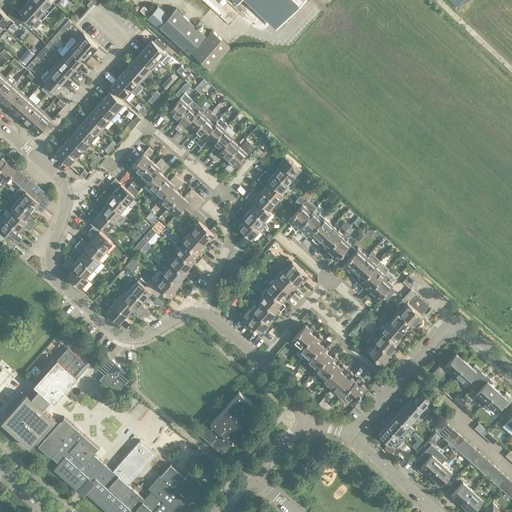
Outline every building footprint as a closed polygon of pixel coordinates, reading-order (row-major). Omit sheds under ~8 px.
[(49,11),(36,0),(28,0),(25,3),(42,18),(49,11)] [(56,3),(52,0),(36,0),(49,11),(56,3)] [(301,0),(232,0),(237,4),(240,0),(249,0),(278,26),(301,0)] [(42,18),(25,3),(19,11),(14,7),(10,11),(21,20),(24,16),(35,26),(42,18)] [(176,7),(169,15),(158,6),(151,13),(143,6),(140,10),(147,17),(158,27),(159,26),(189,53),(206,34),(176,7)] [(21,20),(10,11),(7,15),(0,8),(0,22),(7,29),(13,21),(17,24),(21,20)] [(48,26),(44,31),(48,35),(52,30),(48,26)] [(190,53),(208,70),(230,46),(213,29),(190,53)] [(83,32),(76,40),(90,53),(98,45),(83,32)] [(155,38),(153,40),(151,39),(144,47),(161,62),(168,54),(166,52),(163,49),(165,46),(166,46),(156,37),(155,38)] [(90,53),(76,40),(69,48),(84,61),(90,53)] [(161,62),(144,47),(141,51),(138,55),(152,68),(157,72),(163,64),(161,62)] [(69,48),(62,55),(77,68),(84,61),(69,48)] [(25,64),(29,59),(25,55),(20,59),(25,64)] [(62,55),(55,63),(70,76),(77,68),(62,55)] [(152,68),(138,55),(131,62),(146,75),(152,68)] [(146,75),(131,62),(124,70),(139,83),(146,75)] [(55,63),(52,67),(49,70),(63,84),(70,76),(55,63)] [(63,84),(49,70),(42,78),(56,91),(63,84)] [(139,83),(124,70),(121,74),(117,77),(132,91),(136,94),(143,86),(139,83)] [(189,73),(184,78),(189,83),(194,78),(189,73)] [(0,97),(13,83),(15,81),(15,80),(8,74),(7,74),(5,77),(0,82),(0,97)] [(132,91),(117,77),(110,85),(125,98),(132,91)] [(200,90),(208,80),(203,77),(196,87),(200,90)] [(13,83),(0,97),(0,98),(7,105),(20,90),(13,83)] [(20,90),(7,105),(15,112),(28,97),(20,90)] [(124,103),(110,90),(102,98),(117,111),(120,114),(128,106),(124,103)] [(180,96),(162,116),(167,120),(172,114),(176,117),(188,104),(192,99),(184,92),(180,96)] [(28,97),(15,112),(23,118),(36,104),(28,97)] [(117,111),(102,98),(96,106),(111,119),(117,111)] [(180,121),(175,127),(179,130),(198,109),(200,107),(192,99),(188,104),(176,117),(180,121)] [(198,109),(179,130),(183,134),(190,126),(194,129),(206,116),(209,113),(212,109),(204,102),(200,107),(198,109)] [(36,104),(23,118),(30,125),(38,116),(43,110),(36,104)] [(111,119),(96,106),(89,113),(104,127),(111,119)] [(43,110),(38,116),(30,125),(38,132),(51,118),(43,110)] [(198,133),(193,139),(197,142),(218,119),(217,117),(216,116),(213,113),(211,112),(209,113),(206,116),(194,129),(198,133)] [(104,127),(89,113),(82,121),(97,134),(104,127)] [(218,119),(197,142),(201,146),(208,138),(212,141),(224,128),(228,124),(220,117),(218,119)] [(97,134),(82,121),(75,129),(90,142),(97,134)] [(216,145),(209,153),(213,157),(231,137),(233,135),(224,128),(212,141),(216,145)] [(90,142),(75,129),(69,136),(83,150),(90,142)] [(259,143),(260,144),(264,147),(271,139),(272,139),(266,134),(259,143)] [(83,150),(69,136),(62,144),(77,157),(83,150)] [(231,137),(213,157),(217,160),(223,155),(226,158),(239,144),(231,137)] [(230,162),(225,167),(229,171),(234,166),(237,169),(241,166),(237,163),(247,152),(249,149),(253,144),(245,137),(241,142),(239,144),(226,158),(230,162)] [(77,157),(62,144),(55,152),(70,165),(77,157)] [(148,146),(131,166),(139,173),(151,159),(147,156),(153,150),(148,146)] [(281,151),(275,157),(272,162),(278,167),(274,171),(287,183),(295,175),(301,168),(281,151)] [(21,171),(17,167),(13,163),(15,161),(11,157),(8,161),(6,160),(0,166),(0,184),(3,182),(8,176),(13,180),(21,171)] [(151,159),(139,173),(147,180),(164,161),(160,157),(155,163),(151,159)] [(147,180),(145,182),(153,190),(165,176),(162,173),(169,164),(164,161),(147,180)] [(287,183),(274,171),(271,175),(265,169),(261,174),(280,191),(287,183)] [(21,171),(13,180),(17,184),(26,174),(21,171)] [(26,174),(17,184),(22,188),(30,178),(26,174)] [(165,176),(153,190),(161,197),(179,177),(174,174),(169,179),(165,176)] [(280,191),(261,174),(257,178),(265,185),(262,189),(275,201),(283,193),(280,191)] [(161,197),(159,199),(167,206),(179,193),(176,189),(183,181),(179,177),(161,197)] [(30,178),(22,188),(25,190),(26,191),(34,182),(30,178)] [(134,195),(118,181),(114,178),(111,182),(117,187),(113,191),(127,203),(134,195)] [(34,182),(26,191),(31,195),(39,186),(34,182)] [(39,186),(31,195),(36,199),(39,195),(44,190),(39,186)] [(49,203),(39,195),(36,199),(31,195),(26,191),(25,190),(22,188),(21,187),(19,188),(18,189),(15,191),(15,193),(15,194),(14,195),(18,198),(31,210),(35,206),(41,212),(43,209),(45,207),(49,203)] [(179,193),(167,206),(176,214),(182,206),(186,201),(190,196),(200,205),(204,200),(190,188),(183,196),(179,193)] [(275,201),(262,189),(259,193),(253,188),(249,192),(271,211),(268,209),(275,201)] [(53,198),(44,190),(39,195),(49,203),(53,198)] [(127,203),(113,191),(110,195),(104,190),(100,194),(119,211),(120,211),(127,203)] [(310,193),(307,190),(302,195),(305,199),(310,193)] [(271,211),(249,192),(245,196),(253,203),(250,207),(263,219),(271,211)] [(119,211),(100,194),(96,198),(104,205),(101,209),(115,221),(122,213),(120,211),(119,211)] [(300,195),(296,199),(301,204),(305,199),(300,195)] [(190,196),(186,201),(196,209),(200,205),(190,196)] [(31,210),(18,198),(10,206),(13,208),(32,226),(36,221),(28,214),(31,210)] [(311,211),(313,210),(316,206),(307,198),(306,200),(305,199),(301,204),(288,219),(292,222),(290,224),(294,228),(297,224),(299,225),(311,211)] [(196,209),(186,201),(182,206),(191,214),(196,209)] [(263,219),(250,207),(246,211),(240,206),(237,210),(256,227),(259,229),(260,231),(267,223),(263,219)] [(13,208),(6,216),(19,228),(23,225),(29,230),(32,226),(13,208)] [(115,221),(101,209),(98,213),(92,208),(88,212),(94,218),(92,220),(101,228),(103,226),(107,230),(115,221)] [(259,229),(256,227),(237,210),(233,214),(241,222),(238,226),(251,238),(259,229)] [(313,210),(311,211),(299,225),(303,229),(301,231),(305,234),(308,231),(309,232),(322,218),(313,210)] [(145,220),(151,224),(155,219),(150,215),(145,220)] [(19,228),(6,216),(0,222),(0,231),(9,239),(12,237),(18,242),(22,238),(16,232),(19,228)] [(322,218),(309,232),(313,236),(311,238),(315,241),(318,237),(320,239),(333,225),(323,216),(322,218)] [(159,219),(152,226),(159,232),(164,226),(161,223),(162,222),(159,219)] [(112,242),(99,231),(101,228),(92,220),(90,222),(92,225),(88,229),(94,234),(91,238),(104,250),(112,242)] [(141,225),(146,230),(151,224),(145,220),(141,225)] [(198,220),(190,228),(190,229),(204,242),(205,240),(209,243),(212,240),(210,238),(214,234),(213,232),(216,229),(213,226),(210,230),(198,220)] [(346,220),(342,226),(347,229),(351,223),(346,220)] [(333,225),(320,239),(322,240),(318,244),(322,247),(324,245),(328,249),(340,234),(341,235),(342,233),(333,225)] [(204,242),(190,229),(181,238),(183,240),(197,252),(201,248),(203,250),(206,247),(202,243),(204,242)] [(131,236),(136,241),(139,237),(134,232),(131,236)] [(340,234),(328,249),(329,250),(326,254),(330,257),(332,255),(336,259),(338,256),(349,244),(350,243),(341,235),(340,234)] [(104,250),(91,238),(88,242),(82,237),(78,241),(100,260),(98,258),(104,250)] [(147,241),(143,237),(135,246),(139,250),(147,241)] [(183,240),(175,249),(177,251),(191,263),(194,259),(196,261),(199,257),(196,254),(197,252),(183,240)] [(100,260),(78,241),(74,245),(82,253),(79,256),(92,268),(100,260)] [(338,256),(344,262),(343,262),(348,266),(346,268),(350,272),(353,268),(354,269),(367,255),(357,247),(355,249),(349,244),(338,256)] [(177,251),(169,260),(184,274),(188,270),(189,272),(193,268),(189,265),(191,263),(177,251)] [(92,268),(79,256),(76,260),(70,255),(66,259),(85,276),(92,268)] [(367,255),(354,269),(356,271),(353,274),(356,277),(358,275),(363,279),(377,264),(367,255)] [(307,274),(292,260),(288,257),(279,267),(281,268),(297,282),(299,281),(302,284),(306,280),(304,278),(307,274)] [(184,274),(169,260),(166,258),(158,267),(160,269),(178,284),(180,282),(181,281),(183,282),(186,279),(183,275),(184,274)] [(85,276),(66,259),(62,263),(62,264),(59,268),(67,275),(80,287),(88,278),(85,276)] [(370,289),(387,270),(388,268),(380,260),(377,264),(363,279),(364,281),(361,284),(364,288),(366,285),(370,289)] [(281,268),(273,278),(287,290),(289,288),(293,292),(296,288),(294,286),(297,282),(281,268)] [(160,269),(151,278),(147,283),(140,277),(137,279),(144,286),(156,297),(160,293),(162,294),(165,290),(171,295),(174,291),(176,293),(180,289),(176,286),(178,284),(164,272),(163,272),(162,271),(160,269)] [(378,299),(392,283),(395,280),(395,277),(389,272),(387,270),(370,289),(372,290),(368,294),(372,297),(374,295),(378,299)] [(267,288),(281,301),(284,297),(287,299),(290,295),(286,292),(287,290),(273,278),(265,287),(267,288)] [(144,286),(137,279),(130,287),(143,299),(147,296),(153,301),(156,297),(144,286)] [(143,299),(130,287),(123,295),(142,313),(146,309),(140,303),(143,299)] [(258,297),(260,299),(274,311),(278,308),(280,309),(283,306),(279,302),(281,301),(267,288),(258,297)] [(403,298),(406,302),(407,302),(415,293),(411,288),(402,298),(403,298)] [(121,293),(114,301),(113,302),(127,313),(130,310),(138,317),(142,313),(123,295),(121,293)] [(415,293),(407,302),(411,306),(420,296),(415,293)] [(420,296),(411,306),(416,310),(424,300),(420,296)] [(420,314),(416,310),(411,306),(407,302),(406,302),(403,298),(399,303),(398,304),(398,306),(399,307),(397,309),(399,310),(398,311),(412,323),(414,321),(418,325),(421,321),(419,319),(422,315),(421,314),(420,314)] [(252,308),(254,310),(268,322),(271,318),(273,320),(277,316),(273,313),(274,311),(260,299),(252,308)] [(424,300),(416,310),(420,314),(421,314),(429,305),(424,300)] [(127,313),(113,302),(106,310),(125,327),(129,323),(123,317),(127,313)] [(397,309),(389,319),(402,331),(404,329),(408,333),(411,329),(409,327),(412,323),(398,311),(399,310),(397,309)] [(254,310),(245,319),(261,333),(265,329),(267,331),(270,327),(266,324),(268,322),(254,310)] [(365,326),(371,316),(365,313),(359,323),(365,326)] [(402,331),(389,319),(380,328),(382,330),(382,329),(396,342),(399,338),(402,339),(405,336),(401,333),(402,331)] [(299,349),(313,334),(311,332),(315,328),(311,325),(309,327),(305,324),(291,339),(300,347),(299,349)] [(382,329),(382,330),(373,339),(375,340),(389,352),(393,348),(395,350),(398,347),(394,343),(396,342),(382,329)] [(313,334),(299,349),(308,357),(321,343),(319,342),(322,338),(319,335),(317,337),(313,334)] [(375,340),(367,349),(382,363),(386,359),(388,361),(392,357),(388,354),(389,352),(375,340)] [(321,343),(308,357),(307,359),(316,367),(329,353),(327,352),(330,348),(327,345),(325,347),(321,343)] [(68,346),(34,384),(40,390),(54,403),(88,365),(68,346)] [(441,364),(429,377),(435,383),(448,368),(455,375),(466,362),(456,352),(444,366),(441,364)] [(324,377),(336,363),(335,362),(338,358),(334,355),(332,357),(329,353),(316,367),(315,369),(312,371),(317,375),(315,377),(319,381),(322,378),(324,377)] [(95,366),(97,368),(120,388),(130,377),(119,367),(119,366),(106,354),(95,366)] [(471,389),(484,374),(482,372),(481,373),(480,373),(478,373),(477,371),(479,368),(475,364),(472,367),(466,362),(455,375),(465,384),(471,389)] [(336,363),(324,377),(322,378),(332,387),(344,373),(342,372),(346,368),(343,365),(340,367),(336,363)] [(344,373),(332,387),(341,395),(355,380),(351,376),(353,374),(349,371),(346,374),(344,373)] [(486,403),(498,390),(492,384),(494,382),(490,378),(487,381),(486,380),(486,378),(485,377),(486,376),(484,374),(471,389),(476,393),(486,403)] [(355,380),(341,395),(343,394),(352,402),(366,386),(362,383),(364,381),(360,377),(356,381),(355,380)] [(433,397),(421,386),(412,396),(424,407),(426,405),(432,399),(436,403),(439,400),(434,396),(433,397)] [(127,485),(155,453),(140,439),(112,471),(93,454),(99,448),(85,435),(78,443),(70,435),(76,428),(64,417),(59,423),(55,419),(47,411),(54,403),(40,390),(32,398),(26,393),(1,421),(30,446),(35,441),(39,446),(51,456),(52,455),(56,458),(61,462),(54,469),(78,490),(83,484),(87,487),(84,491),(108,511),(175,511),(186,500),(193,492),(194,491),(201,483),(189,472),(185,476),(172,464),(150,489),(153,492),(148,497),(145,500),(127,485)] [(498,390),(486,403),(497,412),(502,405),(505,408),(511,401),(508,399),(510,396),(506,392),(504,395),(498,390)] [(195,432),(205,441),(222,455),(232,444),(234,446),(252,426),(246,421),(257,408),(238,391),(209,423),(206,420),(195,432)] [(424,407),(412,396),(404,405),(416,416),(418,415),(422,410),(426,414),(430,409),(426,405),(424,407)] [(416,416),(404,405),(396,414),(408,425),(409,424),(415,417),(420,421),(422,419),(418,415),(416,416)] [(408,425),(396,414),(387,423),(400,434),(401,433),(407,426),(411,430),(414,428),(409,424),(408,425)] [(444,419),(436,428),(441,433),(449,424),(444,419)] [(484,435),(489,431),(479,422),(475,427),(484,435)] [(400,434),(387,423),(379,432),(391,444),(395,448),(406,437),(401,433),(400,434)] [(449,424),(441,433),(445,437),(454,428),(449,424)] [(454,428),(445,437),(451,443),(460,433),(454,428)] [(494,444),(498,439),(489,431),(484,435),(494,444)] [(460,433),(451,443),(457,448),(465,439),(460,433)] [(465,439),(457,448),(462,452),(470,443),(465,439)] [(470,443),(462,452),(467,457),(475,447),(470,443)] [(415,461),(420,466),(418,469),(422,472),(425,469),(431,475),(442,462),(446,457),(431,444),(415,461)] [(475,447),(467,457),(471,461),(480,451),(475,447)] [(480,451),(471,461),(476,465),(484,456),(480,451)] [(209,467),(213,463),(205,456),(201,460),(209,467)] [(484,456),(476,465),(481,469),(489,460),(484,456)] [(489,460),(481,469),(485,473),(494,464),(489,460)] [(442,462),(431,475),(437,480),(434,483),(438,487),(453,471),(442,462)] [(494,464),(485,473),(490,478),(498,468),(494,464)] [(498,468),(490,478),(495,482),(503,472),(498,468)] [(503,472),(495,482),(499,486),(508,477),(503,472)] [(511,480),(508,477),(499,486),(504,490),(511,481),(511,480)] [(463,480),(451,493),(449,496),(453,500),(456,497),(462,502),(473,489),(463,480)] [(473,489),(462,502),(468,508),(465,511),(466,511),(471,511),(484,498),(473,489)] [(485,511),(486,511),(498,511),(497,510),(499,508),(493,502),(485,511)]
